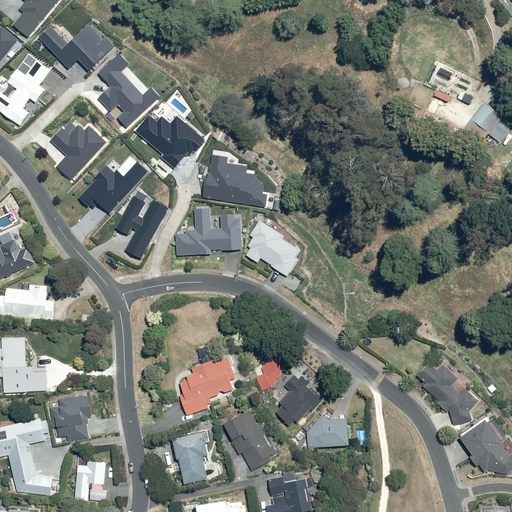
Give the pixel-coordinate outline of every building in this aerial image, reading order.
[(25,0),(27,1),(21,8),(25,12),(14,25),(30,37),(60,0),(25,0)] [(52,26),(40,37),(70,69),(80,59),(90,70),(116,46),(107,36),(104,39),(90,24),(69,44),(52,26)] [(0,62),(19,40),(2,27),(0,29),(0,62)] [(119,117),(128,127),(161,97),(152,87),(144,95),(123,72),(131,64),(120,53),(100,72),(112,86),(99,98),(112,111),(119,105),(125,111),(119,117)] [(0,90),(0,110),(21,126),(30,113),(24,108),(31,98),(37,103),(46,89),(41,85),(52,70),(30,54),(19,69),(18,69),(9,82),(18,89),(11,99),(0,90)] [(462,91),(459,98),(471,104),(474,97),(462,91)] [(511,122),(486,102),(464,129),(482,144),(490,133),(501,142),(511,127),(511,122)] [(150,114),(137,131),(164,154),(162,157),(176,169),(189,153),(192,155),(195,152),(196,152),(206,139),(178,116),(172,123),(163,116),(158,121),(150,114)] [(68,155),(58,166),(73,180),(108,142),(90,126),(86,130),(80,125),(77,127),(72,122),(65,129),(63,128),(52,140),(68,155)] [(207,177),(204,197),(267,207),(269,194),(264,193),(266,184),(263,184),(263,181),(257,180),(258,174),(248,173),(249,166),(228,163),(229,157),(214,155),(211,172),(210,172),(209,178),(207,177)] [(96,180),(80,198),(90,207),(91,205),(95,208),(100,203),(111,213),(149,171),(139,161),(138,162),(132,156),(119,170),(118,170),(115,173),(108,166),(95,179),(96,180)] [(137,197),(135,196),(117,228),(129,235),(133,228),(137,230),(127,250),(142,259),(170,208),(155,200),(145,218),(140,216),(147,202),(145,201),(148,196),(140,191),(137,197)] [(177,234),(178,255),(213,254),(213,249),(224,249),(224,250),(243,249),(242,219),(236,219),(236,214),(222,215),(223,228),(212,229),(211,208),(196,209),(197,230),(187,230),(187,233),(177,234)] [(254,237),(249,246),(252,248),(247,255),(259,263),(262,258),(273,265),(272,265),(289,276),(299,260),(296,258),(301,250),(297,248),(298,248),(284,239),(286,236),(261,220),(251,235),(254,237)] [(0,246),(0,278),(28,265),(15,239),(0,246)] [(0,294),(0,314),(49,318),(49,286),(32,285),(32,282),(21,282),(20,288),(6,288),(6,295),(0,294)] [(2,349),(0,349),(0,377),(3,378),(3,383),(0,383),(0,391),(29,391),(28,342),(2,343),(2,347),(2,349)] [(442,351),(417,375),(425,382),(421,386),(439,401),(437,404),(449,413),(450,411),(453,425),(471,421),(468,410),(478,400),(465,388),(460,393),(451,384),(457,378),(445,366),(450,360),(442,351)] [(211,404),(209,398),(234,389),(230,381),(236,378),(227,353),(196,364),(198,370),(186,375),(187,379),(179,381),(181,386),(177,388),(187,415),(209,407),(208,405),(211,404)] [(262,369),(264,373),(256,376),(262,391),(271,387),(284,369),(269,362),(262,369)] [(276,412),(289,425),(294,420),(298,423),(321,401),(306,386),(310,382),(303,375),(300,379),(296,375),(285,386),(290,392),(278,403),(282,406),(276,412)] [(51,407),(51,409),(53,418),(55,417),(59,437),(67,435),(68,441),(91,437),(88,422),(86,422),(85,412),(91,411),(89,396),(60,401),(61,405),(51,407)] [(243,454),(251,469),(263,463),(262,459),(276,451),(273,444),(269,446),(250,411),(224,425),(236,447),(235,448),(239,456),(243,454)] [(0,457),(9,456),(16,492),(55,493),(55,475),(37,475),(31,445),(45,442),(44,434),(48,433),(47,420),(40,420),(39,414),(11,418),(12,421),(0,422),(0,457)] [(307,431),(307,447),(348,445),(347,417),(330,418),(330,417),(319,417),(307,431)] [(485,419),(460,438),(472,454),(470,456),(477,466),(479,465),(485,472),(488,469),(497,480),(511,469),(511,453),(511,454),(485,419)] [(203,432),(173,439),(178,460),(208,453),(203,432)] [(88,464),(78,464),(77,499),(89,499),(89,483),(105,484),(106,462),(88,461),(88,464)] [(307,499),(307,495),(315,494),(311,471),(300,473),(300,469),(283,472),(283,476),(269,478),(272,495),(274,495),(275,504),(267,505),(268,511),(300,511),(313,510),(311,498),(307,499)] [(91,489),(91,500),(108,499),(107,489),(91,489)] [(246,511),(245,501),(222,504),(222,506),(201,508),(201,511),(246,511)]
